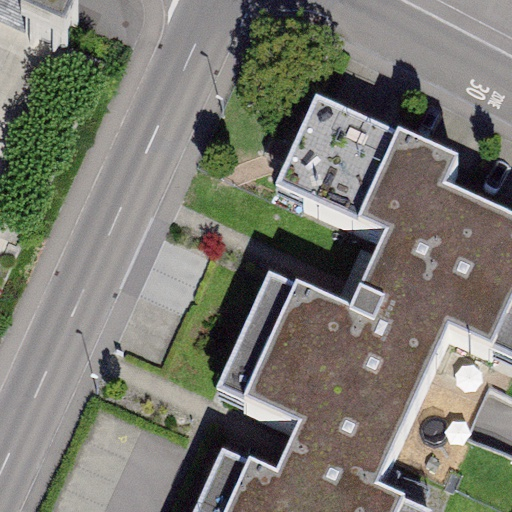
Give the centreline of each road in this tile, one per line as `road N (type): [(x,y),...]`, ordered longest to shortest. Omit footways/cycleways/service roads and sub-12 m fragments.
road 1 (residential): [(0,486),(219,0)]
road 2 (residential): [(511,88),(341,0)]
